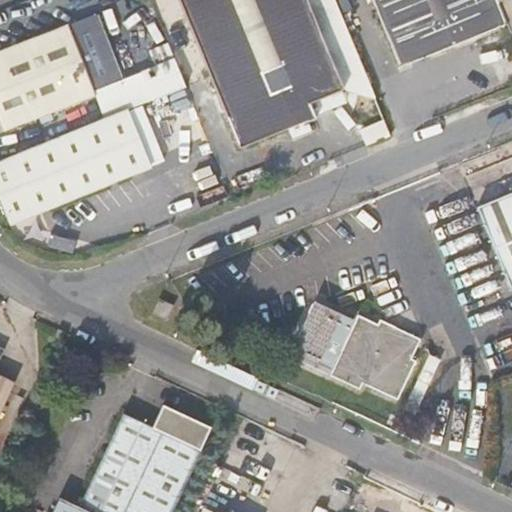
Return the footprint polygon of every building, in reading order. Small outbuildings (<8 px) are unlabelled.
[(180,0),(239,148),(312,120),(308,106),(341,92),(305,0),(180,0)] [(373,0),(401,67),(507,24),(497,0),(373,0)] [(511,0),(497,0),(507,24),(510,31),(511,30),(511,0)] [(0,50),(0,123),(3,132),(124,85),(96,13),(0,50)] [(143,70),(154,99),(187,86),(170,42),(149,50),(154,65),(143,70)] [(152,168),(129,109),(0,160),(0,197),(12,226),(152,168)] [(511,193),(475,209),(509,293),(511,291),(511,193)] [(151,295),(144,308),(158,315),(165,301),(151,295)] [(378,316),(375,322),(355,313),(327,374),(357,387),(359,382),(396,399),(413,360),(409,357),(419,335),(378,316)] [(0,416),(15,386),(0,378),(0,359),(4,352),(0,350),(0,416)] [(170,511),(211,428),(164,406),(154,428),(124,415),(79,507),(63,499),(56,511),(170,511)]
